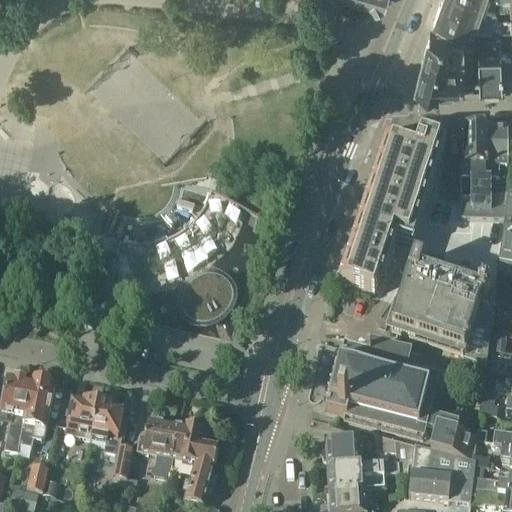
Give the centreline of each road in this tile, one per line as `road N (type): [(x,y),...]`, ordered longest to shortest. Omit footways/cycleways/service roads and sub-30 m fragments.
road 1 (tertiary): [(274,397),(318,238),(369,102)]
road 2 (residential): [(0,343),(274,397)]
road 3 (residential): [(369,102),(386,110),(511,107)]
